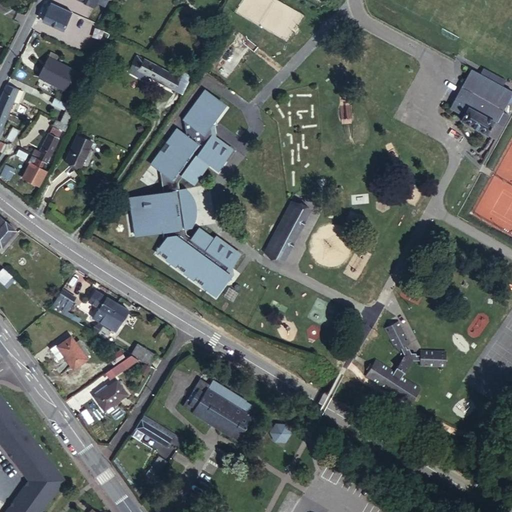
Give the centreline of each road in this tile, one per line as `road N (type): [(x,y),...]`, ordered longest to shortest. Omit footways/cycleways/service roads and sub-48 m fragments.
road 1 (tertiary): [(503,511),(188,323),(0,195)]
road 2 (tertiary): [(0,337),(130,511)]
